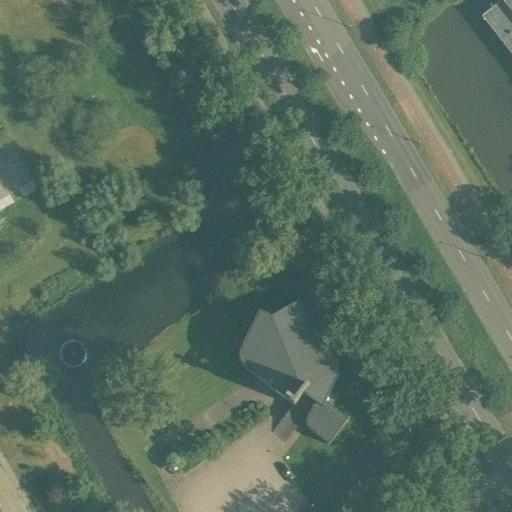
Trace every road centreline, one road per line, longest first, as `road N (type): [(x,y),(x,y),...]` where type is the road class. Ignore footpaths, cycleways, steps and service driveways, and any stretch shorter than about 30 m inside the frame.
road 1 (secondary): [(227,0),(511,471)]
road 2 (secondary): [(511,342),(304,0)]
